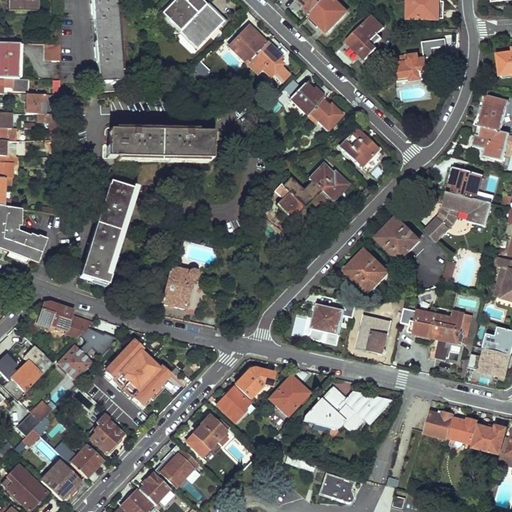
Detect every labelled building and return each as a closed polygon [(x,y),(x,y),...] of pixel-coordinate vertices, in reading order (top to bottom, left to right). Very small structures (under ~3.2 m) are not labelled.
[(9,0),(9,11),(39,12),(39,0),(9,0)] [(99,85),(99,90),(120,88),(119,79),(122,79),(115,0),(93,0),(100,85),(99,85)] [(173,0),(161,13),(178,30),(204,4),(200,0),(195,0),(194,0),(187,0),(173,0)] [(302,9),(308,16),(324,0),(296,0),(304,7),(302,9)] [(324,0),(308,16),(327,34),(348,13),(334,0),(324,0)] [(408,0),(408,18),(443,20),(443,3),(438,2),(437,0),(408,0)] [(178,30),(196,48),(222,21),(204,4),(178,30)] [(347,43),(365,61),(377,49),(371,43),(384,29),(372,16),(347,43)] [(230,49),(245,65),(250,61),(263,46),(247,31),(230,49)] [(397,64),(398,79),(410,78),(410,82),(427,81),(427,59),(447,57),(445,40),(422,43),(424,59),(418,60),(418,56),(403,57),(403,63),(397,64)] [(0,43),(0,79),(19,80),(20,45),(7,44),(0,43)] [(261,72),(269,79),(271,76),(280,67),(281,66),(278,62),(281,59),(267,44),(263,46),(250,61),(261,72)] [(47,62),(61,63),(62,46),(56,46),(48,46),(47,62)] [(511,52),(511,54),(496,57),(498,77),(511,75),(511,50),(511,51),(511,52)] [(194,70),(199,76),(208,73),(220,61),(211,52),(194,70)] [(261,72),(250,61),(245,65),(257,76),(261,72)] [(289,76),(280,67),(271,76),(280,85),(289,76)] [(0,93),(4,94),(4,86),(34,87),(35,81),(19,80),(0,79),(0,93)] [(52,95),(59,96),(60,81),(52,81),(52,95)] [(290,83),(285,92),(292,95),(296,86),(290,83)] [(289,100),(308,118),(324,100),(314,90),(312,91),(304,84),(289,100)] [(26,102),(26,115),(38,115),(46,115),(47,105),(45,105),(46,97),(26,95),(23,96),(23,102),(26,102)] [(484,98),(476,127),(498,132),(505,103),(484,98)] [(318,124),(327,132),(342,117),(324,100),(308,118),(315,126),(318,124)] [(0,128),(12,129),(12,114),(3,114),(0,113),(0,128)] [(38,115),(38,124),(51,124),(50,130),(53,130),(60,130),(61,116),(46,115),(38,115)] [(476,127),(471,147),(483,150),(481,157),(501,162),(508,135),(498,132),(476,127)] [(12,129),(0,128),(0,140),(7,141),(17,141),(17,129),(12,129)] [(53,130),(51,143),(60,143),(60,130),(53,130)] [(339,149),(361,170),(378,152),(357,131),(339,149)] [(103,147),(102,178),(118,179),(117,161),(212,163),(212,135),(108,133),(108,147),(103,147)] [(0,156),(17,158),(17,151),(7,150),(7,141),(0,140),(0,156)] [(60,143),(51,143),(46,143),(46,150),(51,150),(51,151),(60,151),(60,143)] [(17,158),(0,156),(0,179),(13,180),(13,165),(17,166),(17,158)] [(51,159),(52,182),(59,182),(60,158),(51,159)] [(279,162),(288,170),(292,166),(284,158),(279,162)] [(329,202),(332,204),(348,187),(334,174),(333,175),(323,167),(309,182),(312,185),(329,202)] [(453,169),(446,193),(474,200),(480,177),(453,169)] [(0,179),(0,207),(11,209),(11,201),(4,200),(5,186),(12,186),(13,180),(0,179)] [(277,207),(295,223),(301,216),(300,215),(305,210),(306,211),(309,208),(319,213),(329,202),(312,185),(304,193),(291,181),(283,189),(289,195),(284,200),(277,207)] [(80,278),(108,288),(111,277),(107,276),(132,191),(110,184),(80,278)] [(289,195),(283,189),(278,194),(284,200),(289,195)] [(446,193),(442,207),(444,207),(443,210),(439,216),(424,232),(436,243),(448,229),(452,225),(457,217),(458,211),(469,214),(467,223),(484,227),(490,204),(474,200),(446,193)] [(0,249),(38,264),(46,241),(38,238),(37,239),(31,237),(30,238),(20,235),(21,210),(11,209),(0,207),(0,249)] [(381,237),(377,242),(399,263),(419,241),(397,220),(393,224),(390,222),(379,235),(381,237)] [(184,240),(185,238),(191,240),(193,233),(181,230),(179,238),(184,240)] [(179,238),(176,250),(181,252),(184,240),(179,238)] [(429,276),(420,285),(427,291),(440,287),(440,288),(441,287),(438,284),(447,255),(437,247),(429,276)] [(349,271),(345,275),(367,295),(388,274),(365,254),(362,257),(360,256),(347,270),(349,271)] [(511,261),(497,258),(495,264),(503,266),(500,277),(507,279),(502,297),(511,300),(511,261)] [(452,277),(456,264),(449,262),(445,275),(452,277)] [(170,270),(162,305),(185,310),(193,282),(196,282),(198,281),(199,280),(200,279),(201,277),(200,274),(199,272),(197,271),(195,271),(193,271),(191,272),(190,274),(170,270)] [(205,299),(202,316),(218,318),(221,302),(205,299)] [(66,333),(78,337),(91,324),(74,319),(75,313),(51,304),(49,310),(44,308),(39,323),(51,327),(52,324),(68,330),(66,333)] [(316,305),(310,330),(338,336),(344,311),(316,305)] [(451,319),(417,311),(414,323),(411,322),(408,334),(439,342),(436,359),(445,362),(445,361),(458,364),(460,355),(447,352),(448,351),(444,350),(446,342),(465,346),(472,317),(453,313),(451,319)] [(363,317),(356,350),(379,355),(381,355),(382,354),(383,352),(392,313),(381,313),(379,320),(363,317)] [(296,318),(294,332),(302,334),(304,319),(296,318)] [(468,373),(506,383),(511,358),(511,331),(490,326),(482,357),(472,355),(468,373)] [(116,378),(126,387),(147,364),(138,355),(143,350),(134,342),(106,372),(114,380),(116,378)] [(58,364),(76,381),(93,363),(75,346),(58,364)] [(12,379),(27,392),(53,363),(36,347),(24,358),(28,361),(12,379)] [(134,398),(143,405),(171,376),(162,368),(157,373),(147,364),(126,387),(136,395),(134,398)] [(249,372),(235,387),(250,401),(263,387),(271,388),(274,375),(254,371),(249,372)] [(290,378),(269,401),(287,418),(309,395),(290,378)] [(333,388),(303,421),(337,428),(342,422),(353,433),(365,421),(369,424),(391,402),(352,393),(348,401),(333,388)] [(234,390),(217,407),(236,424),(247,413),(245,411),(250,406),(234,390)] [(412,402),(406,422),(425,427),(431,407),(412,402)] [(123,415),(110,403),(104,410),(117,422),(123,415)] [(12,432),(21,442),(33,430),(41,422),(36,417),(32,413),(12,432)] [(431,414),(425,435),(446,440),(453,416),(444,413),(443,417),(431,414)] [(90,439),(106,453),(124,435),(108,420),(109,418),(105,415),(96,422),(98,424),(94,428),(97,432),(90,439)] [(202,428),(194,437),(209,452),(229,432),(220,423),(217,426),(209,418),(201,427),(202,428)] [(33,430),(37,433),(48,423),(44,419),(41,422),(33,430)] [(455,420),(450,439),(468,444),(465,454),(468,455),(477,422),(468,420),(467,423),(455,420)] [(47,431),(52,438),(66,430),(61,422),(47,431)] [(480,427),(474,448),(499,455),(506,430),(489,426),(489,429),(480,427)] [(21,442),(25,446),(37,433),(33,430),(21,442)] [(280,432),(266,447),(265,448),(284,454),(277,444),(284,437),(280,432)] [(511,437),(511,440),(506,439),(501,455),(511,457),(511,437)] [(39,439),(31,449),(51,465),(59,454),(39,439)] [(68,462),(76,453),(62,441),(54,450),(68,462)] [(70,464),(86,479),(101,461),(82,443),(77,449),(80,452),(70,464)] [(262,443),(254,451),(258,455),(265,448),(266,447),(262,443)] [(312,473),(317,462),(289,451),(284,462),(312,473)] [(168,467),(161,474),(177,489),(194,471),(176,454),(165,465),(168,467)] [(511,457),(501,455),(499,465),(511,467),(511,457)] [(41,482),(61,500),(63,499),(67,499),(70,497),(69,493),(81,481),(60,461),(41,482)] [(8,490),(30,510),(46,493),(18,467),(8,478),(14,484),(8,490)] [(192,484),(200,475),(195,470),(186,479),(192,484)] [(154,475),(139,491),(158,510),(160,508),(156,504),(170,491),(154,475)] [(324,486),(321,495),(350,503),(351,503),(354,503),(355,502),(355,500),(354,494),(352,492),(354,484),(330,477),(327,487),(324,486)] [(14,484),(8,478),(2,485),(8,490),(14,484)] [(387,478),(386,490),(396,491),(396,479),(387,478)] [(136,493),(120,509),(123,511),(147,511),(151,508),(136,493)] [(396,496),(393,507),(404,509),(406,498),(396,496)] [(426,511),(430,500),(411,496),(408,508),(423,511),(426,511)]
